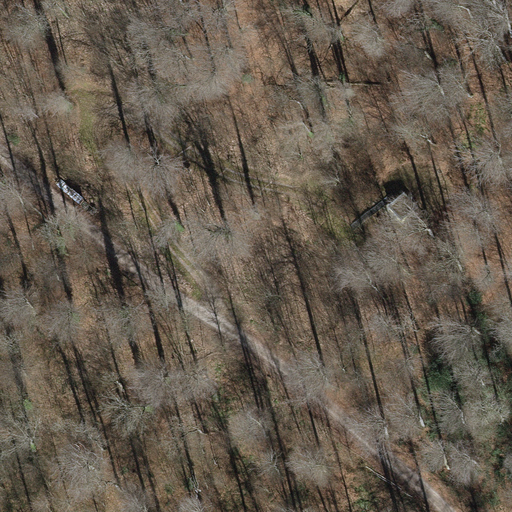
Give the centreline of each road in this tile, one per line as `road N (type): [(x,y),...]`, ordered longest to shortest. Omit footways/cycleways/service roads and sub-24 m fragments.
road 1 (track): [(446,511),(299,380),(177,301),(0,150)]
road 2 (track): [(220,323),(93,135),(101,116),(127,110),(207,163),(299,194),(341,234),(360,237)]
